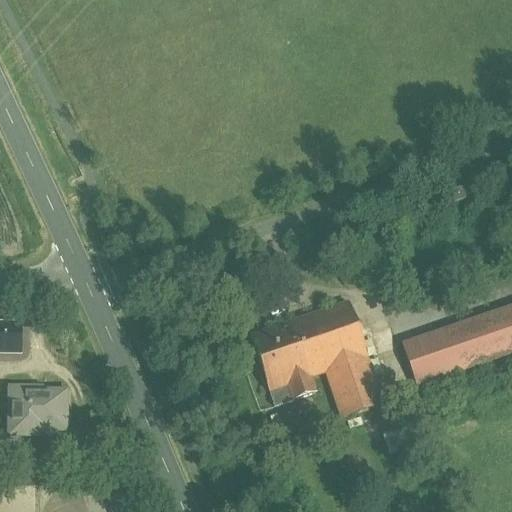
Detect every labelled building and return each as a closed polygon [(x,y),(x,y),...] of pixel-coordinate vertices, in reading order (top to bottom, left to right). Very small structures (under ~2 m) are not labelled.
[(345,311),(249,342),(267,398),(323,380),(339,426),(379,413),(345,311)] [(511,313),(401,349),(415,394),(511,363),(511,313)] [(21,329),(0,328),(0,358),(5,359),(21,359),(21,329)] [(68,437),(68,394),(47,394),(47,389),(7,388),(6,443),(44,444),(44,437),(68,437)] [(425,425),(382,440),(389,459),(432,444),(425,425)]
